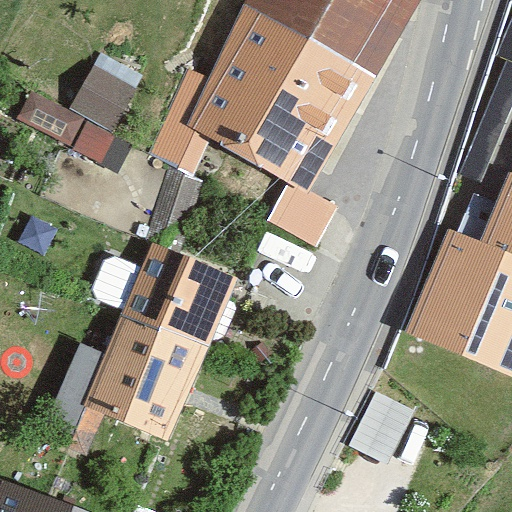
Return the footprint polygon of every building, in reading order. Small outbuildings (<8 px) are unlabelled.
[(195,72),(157,160),(171,167),(195,179),(213,145),(289,188),(311,201),(314,195),(426,0),(248,0),(213,80),(195,72)] [(511,19),(496,56),(504,62),(460,180),(480,187),(511,107),(511,19)] [(138,91),(97,68),(72,113),(114,137),(138,91)] [(195,179),(171,167),(144,245),(154,249),(179,260),(205,185),(195,179)] [(511,183),(509,183),(480,249),(448,236),(406,343),(511,385),(511,183)] [(311,201),(289,188),(270,230),(317,254),(338,210),(314,195),(311,201)] [(125,315),(122,322),(209,357),(236,285),(179,260),(154,249),(144,271),(108,259),(91,302),(125,315)] [(73,442),(68,455),(87,462),(106,423),(171,451),(209,357),(122,322),(106,358),(81,348),(46,430),(73,442)] [(58,511),(2,490),(0,493),(0,511),(58,511)]
